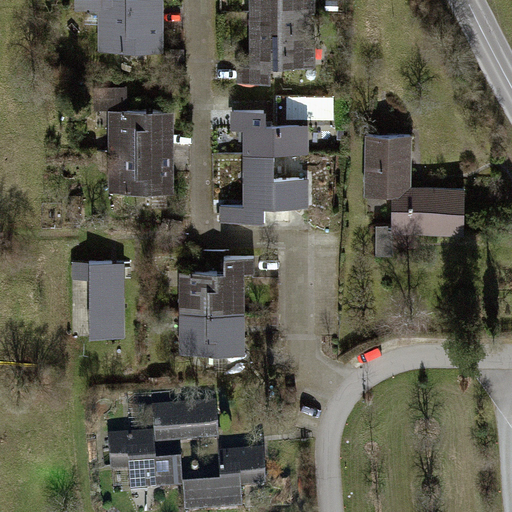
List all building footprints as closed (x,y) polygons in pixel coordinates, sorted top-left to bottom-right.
[(79,0),(80,8),(104,8),(159,9),(159,0),(79,0)] [(257,0),(257,12),(311,13),(311,0),(257,0)] [(159,50),(159,9),(104,8),(104,50),(159,50)] [(311,65),(311,13),(257,12),(257,65),(242,65),(242,80),(272,80),(272,65),(311,65)] [(174,48),(174,67),(185,67),(185,48),(174,48)] [(114,110),(114,151),(170,151),(170,110),(114,110)] [(250,127),(250,152),(276,153),(305,153),(305,126),(265,126),(265,111),(236,111),(235,127),(250,127)] [(368,134),(368,195),(394,195),(394,224),(394,231),(466,231),(466,188),(411,188),(412,134),(368,134)] [(170,191),(170,151),(114,151),(114,192),(170,191)] [(276,178),(276,153),(250,152),(250,205),(235,205),(235,221),(265,221),(265,206),(305,206),(306,179),(276,178)] [(235,221),(235,205),(222,205),(222,221),(235,221)] [(394,231),(394,224),(378,224),(378,254),(393,254),(394,231)] [(185,271),(185,311),(241,312),(240,272),(256,272),(256,257),(226,257),(226,271),(185,271)] [(91,277),(91,335),(126,335),(126,280),(114,280),(114,262),(75,262),(75,277),(91,277)] [(241,353),(241,312),(185,311),(185,353),(241,353)] [(268,324),(280,324),(280,313),(268,313),(268,324)] [(179,411),(181,443),(202,442),(202,436),(220,435),(218,408),(179,411)] [(154,412),(156,438),(156,445),(181,443),(179,411),(154,412)] [(130,466),(132,486),(184,482),(183,476),(181,451),(157,452),(156,445),(156,438),(110,441),(112,467),(130,466)] [(184,482),(185,507),(244,504),(243,483),(267,482),(265,455),(220,458),(221,478),(204,479),(204,475),(183,476),(184,482)]
